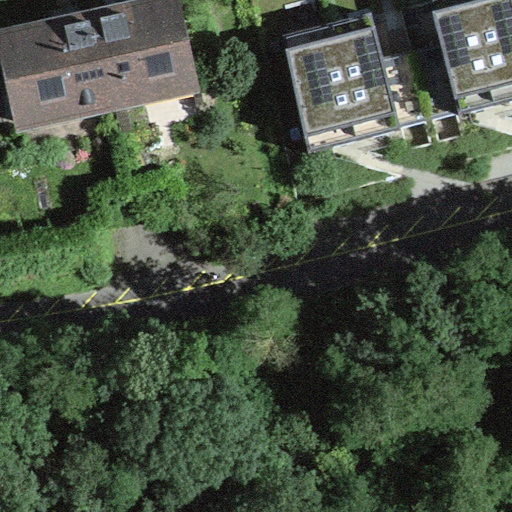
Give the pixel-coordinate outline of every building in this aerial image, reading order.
[(169,0),(107,13),(92,17),(111,105),(194,87),(174,0),(169,0)] [(411,50),(429,120),(458,112),(459,115),(493,106),(498,105),(471,0),(429,0),(440,42),(411,50)] [(511,0),(471,0),(498,105),(502,103),(511,101),(511,0)] [(400,127),(429,120),(411,50),(382,57),(371,13),(332,23),(361,139),(366,138),(401,129),(400,127)] [(29,123),(111,105),(92,17),(42,28),(9,35),(19,81),(24,80),(33,119),(28,120),(29,123)] [(356,141),(361,139),(332,23),(283,36),(308,153),(356,141)]
